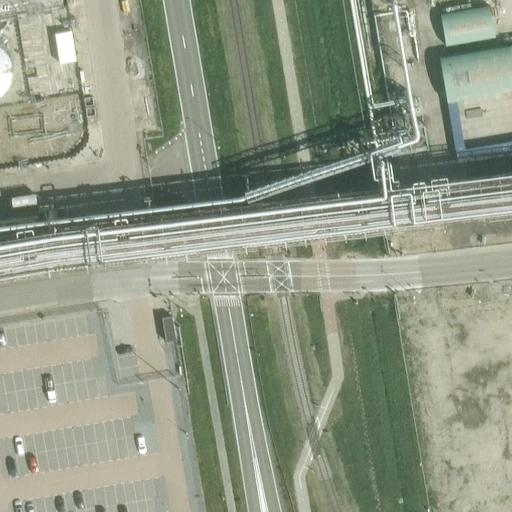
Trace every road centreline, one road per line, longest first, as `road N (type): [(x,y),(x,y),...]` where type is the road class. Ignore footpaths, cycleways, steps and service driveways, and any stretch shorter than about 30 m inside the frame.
road 1 (unclassified): [(269,511),(177,0)]
road 2 (unknown): [(0,478),(170,450)]
road 3 (unknown): [(0,413),(158,374)]
